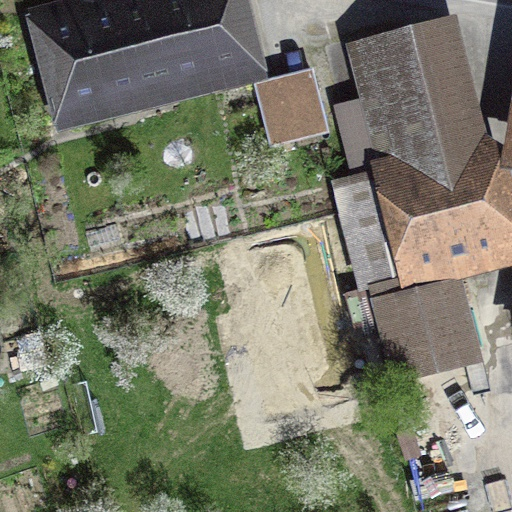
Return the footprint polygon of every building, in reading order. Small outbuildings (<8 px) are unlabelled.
[(159,0),(43,29),(64,111),(137,93),(136,88),(248,60),(232,0),(159,0)] [(343,180),(369,283),(373,282),(438,266),(437,263),(444,261),(478,253),(477,250),(496,246),(442,31),(385,45),(383,36),(353,43),(356,53),(354,53),(362,87),(335,94),(356,177),(343,180)] [(309,73),(258,86),(274,142),(324,128),(309,73)] [(361,283),(348,233),(309,244),(322,293),(361,283)] [(438,266),(373,282),(397,378),(469,360),(444,261),(437,263),(438,266)]
